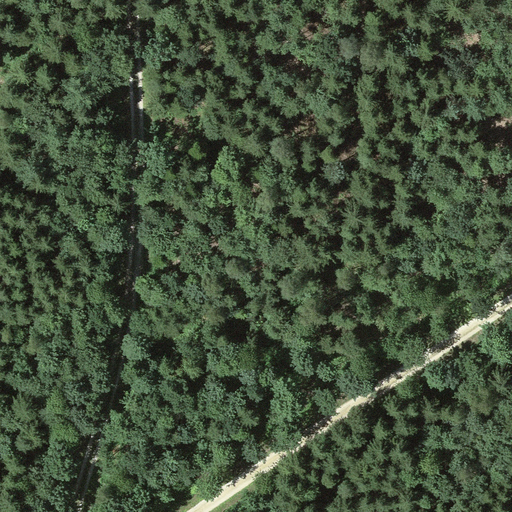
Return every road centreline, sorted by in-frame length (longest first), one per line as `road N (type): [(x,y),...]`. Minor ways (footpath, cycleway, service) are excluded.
road 1 (track): [(73,511),(129,301),(139,182),(133,0)]
road 2 (track): [(511,297),(190,511)]
